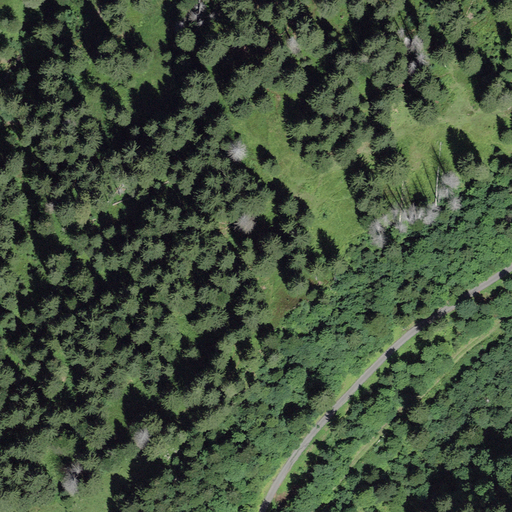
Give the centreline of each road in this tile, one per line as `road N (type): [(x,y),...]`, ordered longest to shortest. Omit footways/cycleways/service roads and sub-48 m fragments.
road 1 (track): [(511,269),(393,346),(301,447),(261,511)]
road 2 (track): [(317,511),(379,432),(511,314)]
